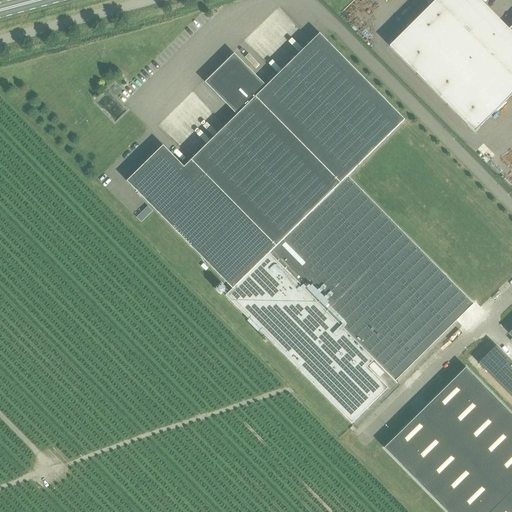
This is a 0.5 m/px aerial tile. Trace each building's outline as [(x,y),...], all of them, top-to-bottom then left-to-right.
[(480,0),(436,0),(390,46),(475,132),(511,95),(511,26),(509,29),(480,0)] [(379,146),(405,120),(320,34),(267,86),(235,54),(205,82),(237,115),(231,122),(185,167),(164,146),(127,181),(233,289),(226,296),(352,424),(388,388),(367,367),(374,360),(395,381),(441,336),(474,304),(415,244),(348,177),(379,146)] [(217,287),(217,289),(217,290),(217,291),(218,292),(220,293),(221,293),(222,293),(224,292),(225,291),(225,290),(226,289),(225,287),(225,286),(224,285),(222,284),(221,284),(220,284),(218,285),(217,286),(217,287)] [(480,362),(479,363),(511,396),(511,367),(511,365),(511,361),(505,354),(497,346),(480,362)] [(511,511),(511,413),(466,367),(385,448),(447,511),(511,511)]
